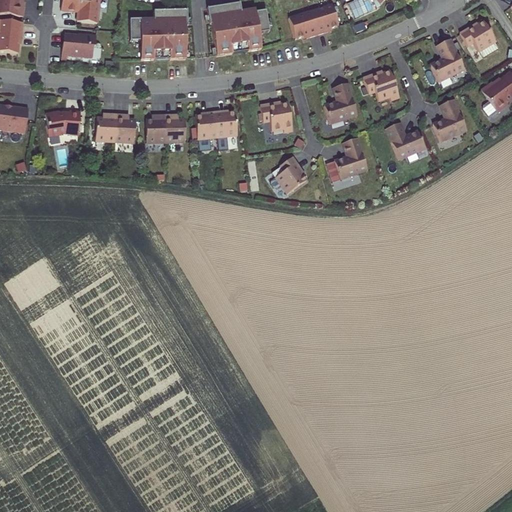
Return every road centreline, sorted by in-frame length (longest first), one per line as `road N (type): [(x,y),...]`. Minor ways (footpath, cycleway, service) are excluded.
road 1 (track): [(0,180),(125,184),(363,210),(397,200),(511,125)]
road 2 (residential): [(40,78),(159,86),(290,69)]
